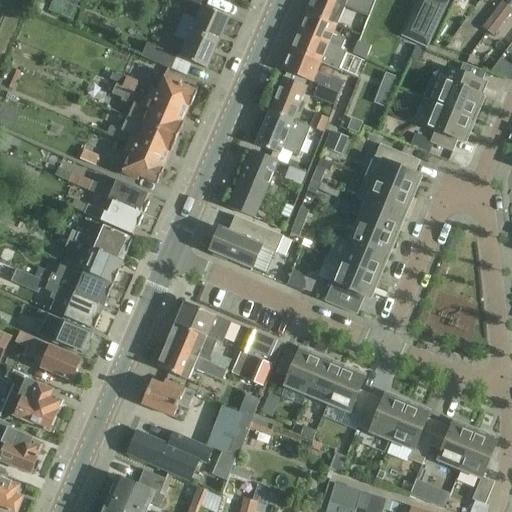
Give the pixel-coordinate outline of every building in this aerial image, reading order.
[(66,0),(66,2),(88,11),(93,0),(66,0)] [(359,43),(371,48),(382,21),(369,15),(375,0),(312,0),(307,14),(337,26),(345,8),(368,18),(359,43)] [(448,3),(442,0),(420,0),(403,36),(427,47),(448,3)] [(492,16),(503,24),(511,11),(511,9),(502,3),(492,16)] [(193,34),(218,44),(229,18),(205,7),(199,20),(182,13),(181,16),(171,11),(167,23),(193,34)] [(346,41),(340,39),(333,36),(337,26),(307,14),(299,33),(342,51),(346,41)] [(503,24),(492,16),(482,29),(493,37),(503,24)] [(163,32),(189,43),(182,59),(207,70),(218,44),(193,34),(167,23),(163,32)] [(291,52),(320,64),(324,54),(339,61),(337,67),(360,76),(366,61),(354,56),(342,51),(299,33),(291,52)] [(366,61),(371,48),(359,43),(354,56),(366,61)] [(148,44),(142,58),(172,70),(177,56),(148,44)] [(320,64),(291,52),(283,71),(338,93),(344,79),(332,74),(329,80),(315,74),(320,64)] [(151,90),(148,97),(185,113),(188,106),(191,108),(197,93),(179,85),(181,80),(166,73),(157,92),(151,90)] [(445,81),(436,104),(476,120),(481,109),(478,108),(483,96),(477,94),(482,82),(460,73),(455,85),(445,81)] [(128,77),(124,87),(134,91),(139,93),(143,83),(128,77)] [(293,122),(294,121),(299,108),(303,99),(307,87),(284,77),(269,112),(293,122)] [(116,84),(112,95),(123,99),(122,101),(128,104),(130,102),(135,104),(129,117),(138,120),(143,122),(178,137),(184,123),(181,122),(185,113),(148,97),(135,92),(116,84)] [(380,89),(374,104),(386,109),(392,94),(380,89)] [(338,127),(345,110),(331,104),(324,122),(338,127)] [(476,120),(436,104),(426,127),(436,131),(431,141),(431,143),(433,144),(453,152),(458,140),(463,142),(468,131),(471,132),(476,120)] [(312,162),(299,156),(306,137),(310,128),(294,121),(293,122),(269,112),(256,145),(279,154),(277,161),(278,162),(307,174),(312,162)] [(111,127),(107,134),(115,138),(127,144),(127,142),(165,158),(168,152),(171,153),(178,137),(143,122),(138,120),(137,122),(129,118),(123,132),(111,127)] [(351,119),(347,130),(358,135),(362,123),(351,119)] [(308,141),(319,148),(327,136),(315,128),(308,141)] [(416,135),(411,146),(429,154),(433,144),(431,143),(431,141),(416,135)] [(92,153),(109,161),(115,149),(98,141),(92,153)] [(127,144),(123,153),(131,156),(123,174),(138,181),(140,177),(157,185),(164,169),(161,168),(165,158),(127,142),(127,144)] [(374,157),(366,178),(414,198),(418,188),(415,187),(419,176),(415,174),(420,162),(381,145),(376,158),(374,157)] [(95,165),(99,157),(84,151),(80,159),(95,165)] [(278,162),(277,161),(253,151),(238,187),(263,197),(271,178),(278,162)] [(0,152),(0,176),(1,176),(9,157),(0,152)] [(152,196),(133,188),(115,180),(111,188),(73,172),(69,181),(112,200),(144,214),(152,196)] [(366,178),(357,199),(367,203),(367,202),(402,217),(407,207),(409,208),(414,198),(366,178)] [(238,187),(229,208),(254,219),(260,204),(263,197),(238,187)] [(89,204),(88,206),(76,200),(72,209),(84,214),(134,236),(144,214),(112,200),(107,212),(89,204)] [(367,203),(359,222),(397,238),(401,228),(398,227),(402,217),(367,202),(367,203)] [(286,205),(282,216),(289,219),(294,208),(286,205)] [(214,255),(227,261),(228,258),(253,268),(262,248),(273,252),(280,235),(235,217),(229,233),(220,229),(211,251),(215,253),(214,255)] [(359,222),(350,242),(386,257),(390,247),(393,248),(397,238),(359,222)] [(133,240),(115,232),(102,226),(98,238),(91,235),(90,238),(67,228),(64,234),(87,244),(124,260),(133,240)] [(114,284),(124,260),(87,244),(64,234),(60,245),(71,250),(69,255),(79,258),(75,267),(84,271),(114,284)] [(350,242),(342,262),(380,278),(384,268),(381,267),(386,257),(350,242)] [(342,262),(327,302),(356,315),(364,296),(369,298),(373,287),(376,288),(380,278),(342,262)] [(105,305),(114,284),(84,271),(75,267),(75,268),(72,266),(66,279),(60,276),(60,278),(53,275),(50,282),(67,289),(105,305)] [(94,330),(105,305),(67,289),(50,282),(46,291),(53,294),(51,299),(55,301),(51,312),(94,330)] [(227,321),(185,303),(175,326),(217,343),(227,321)] [(92,334),(74,326),(37,311),(34,319),(44,323),(38,336),(55,343),(54,344),(83,356),(92,334)] [(175,326),(167,346),(227,371),(231,362),(212,354),(217,343),(175,326)] [(0,333),(0,362),(10,338),(0,333)] [(82,360),(63,352),(22,334),(18,342),(48,356),(42,369),(72,382),(82,360)] [(261,361),(269,365),(270,365),(279,346),(265,340),(258,356),(262,358),(261,361)] [(167,346),(157,368),(188,381),(194,369),(222,382),(227,371),(167,346)] [(308,396),(323,360),(324,357),(313,352),(311,355),(300,350),(298,355),(286,350),(276,373),(288,378),(285,386),(308,396)] [(269,365),(261,361),(241,353),(234,369),(237,371),(235,375),(251,382),(254,377),(263,381),(269,365)] [(308,396),(328,404),(344,365),(334,361),(333,364),(323,360),(308,396)] [(333,417),(358,428),(372,396),(360,391),(365,377),(354,373),(355,370),(344,365),(328,404),(337,408),(333,417)] [(15,416),(35,425),(53,433),(58,421),(55,420),(58,413),(58,412),(62,402),(45,394),(48,389),(32,382),(34,377),(14,369),(9,381),(26,388),(22,397),(14,393),(8,407),(17,411),(15,416)] [(194,394),(172,384),(165,381),(163,386),(152,381),(142,405),(174,418),(179,406),(188,409),(194,394)] [(358,428),(392,442),(409,402),(398,397),(397,400),(386,395),(384,401),(372,396),(358,428)] [(423,465),(430,447),(439,424),(427,419),(430,414),(418,409),(419,406),(409,402),(392,442),(414,451),(410,460),(423,465)] [(222,408),(209,441),(238,453),(248,427),(251,419),(222,408)] [(275,428),(254,420),(251,419),(248,427),(272,437),(275,428)] [(43,445),(25,437),(10,429),(12,425),(0,420),(0,442),(4,445),(0,453),(0,459),(32,474),(33,470),(36,472),(41,462),(38,460),(39,457),(38,456),(43,445)] [(438,461),(460,470),(477,430),(466,426),(465,428),(454,424),(451,429),(439,424),(430,447),(442,451),(438,461)] [(305,427),(301,436),(313,441),(317,432),(305,427)] [(477,430),(460,470),(482,479),(473,500),(486,505),(495,483),(483,478),(498,442),(486,437),(487,434),(477,430)] [(183,477),(193,481),(201,462),(208,465),(214,449),(236,459),(238,453),(209,441),(206,447),(174,433),(168,446),(136,433),(127,454),(183,477)] [(314,443),(311,450),(319,453),(322,446),(314,443)] [(108,498),(141,511),(146,511),(151,503),(161,507),(165,497),(160,495),(166,481),(144,471),(138,486),(117,477),(108,498)] [(0,508),(9,511),(22,511),(26,502),(22,501),(22,498),(16,496),(19,487),(0,480),(1,477),(0,477),(0,508)] [(406,480),(401,492),(407,494),(412,483),(406,480)] [(440,488),(434,503),(443,507),(449,492),(440,488)] [(198,511),(207,493),(198,490),(188,511),(198,511)] [(141,511),(108,498),(101,511),(141,511)] [(244,499),(240,511),(254,511),(257,502),(244,499)] [(386,500),(384,510),(392,511),(395,511),(398,504),(386,500)]
